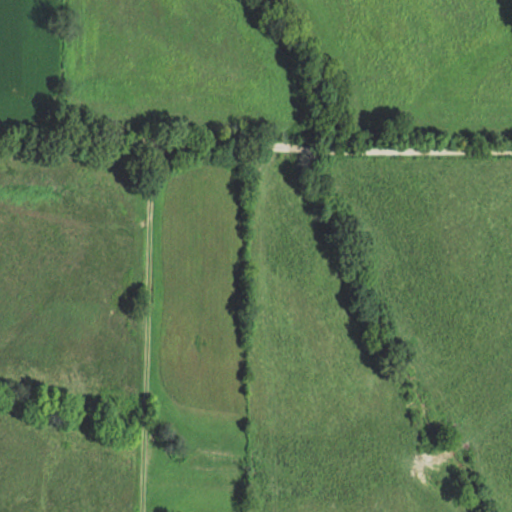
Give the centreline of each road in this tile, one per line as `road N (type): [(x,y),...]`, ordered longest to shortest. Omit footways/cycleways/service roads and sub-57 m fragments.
road 1 (residential): [(0,159),(511,169)]
road 2 (residential): [(165,163),(154,511)]
